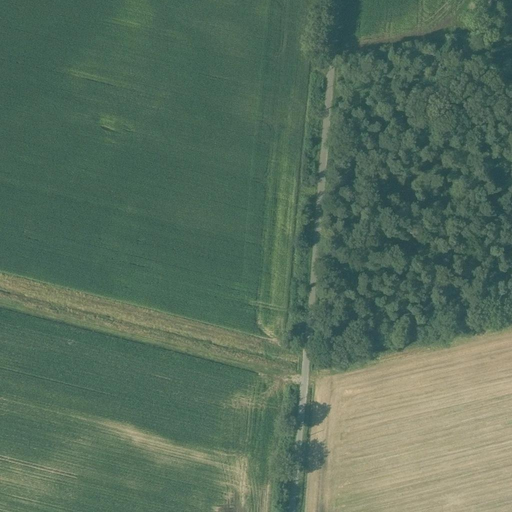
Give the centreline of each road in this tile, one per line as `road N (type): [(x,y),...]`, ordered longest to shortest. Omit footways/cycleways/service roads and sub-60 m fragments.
road 1 (unclassified): [(292,511),(338,0)]
road 2 (track): [(0,301),(304,377)]
